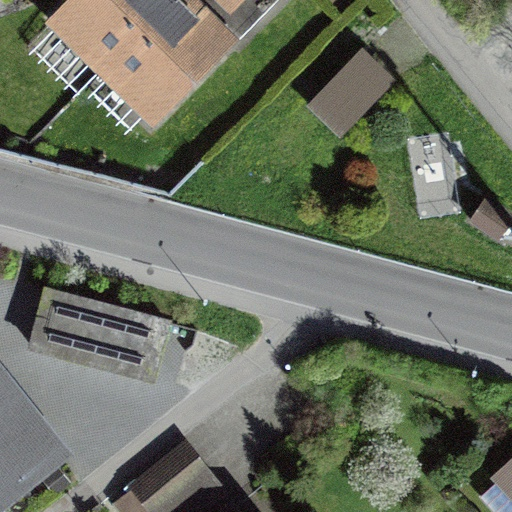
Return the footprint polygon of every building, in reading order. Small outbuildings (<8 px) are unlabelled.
[(79,0),(57,24),(104,69),(169,0),(79,0)] [(233,47),(183,0),(169,0),(104,69),(162,123),(233,47)] [(208,0),(244,34),(275,0),(208,0)] [(367,50),(312,102),(339,131),(394,79),(367,50)] [(511,218),(484,201),(472,220),(499,237),(511,218)] [(47,293),(32,344),(153,378),(167,326),(47,293)] [(0,500),(50,462),(0,397),(0,500)] [(187,451),(133,498),(144,511),(160,511),(206,472),(187,451)] [(511,511),(511,471),(491,491),(511,511)] [(245,511),(236,500),(221,511),(245,511)]
